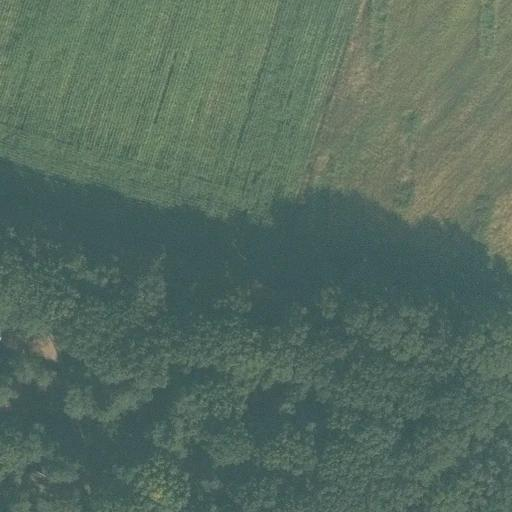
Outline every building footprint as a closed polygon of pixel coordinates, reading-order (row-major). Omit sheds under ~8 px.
[(134,431),(146,432),(149,402),(126,399),(123,430),(134,431)] [(194,441),(206,411),(184,402),(172,432),(182,436),(194,441)] [(95,435),(84,408),(61,417),(72,444),(84,439),(95,435)] [(229,452),(240,462),(260,439),(241,423),(221,446),(229,452)] [(60,478),(64,468),(34,456),(26,475),(56,488),(60,478)] [(478,511),(471,484),(472,484),(472,482),(450,489),(450,490),(451,489),(456,511),(478,511)] [(218,510),(222,511),(249,511),(255,497),(226,487),(222,499),(218,510)]
